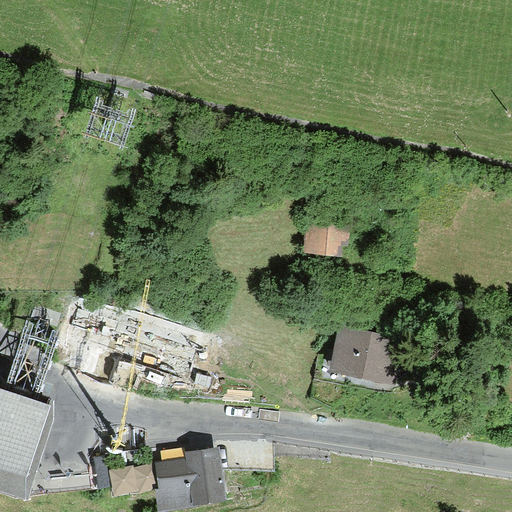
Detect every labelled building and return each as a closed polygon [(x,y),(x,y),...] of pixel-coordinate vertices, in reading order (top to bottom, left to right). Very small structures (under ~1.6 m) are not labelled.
[(346,216),(306,211),(301,246),(338,252),(340,242),(346,243),(349,223),(345,222),(346,216)] [(197,346),(75,305),(63,343),(184,384),(197,346)] [(403,339),(338,324),(327,373),(392,387),(403,339)] [(51,397),(9,383),(9,382),(0,374),(0,479),(14,484),(16,478),(30,482),(51,416),(51,397)] [(224,498),(213,449),(169,459),(179,508),(224,498)]
